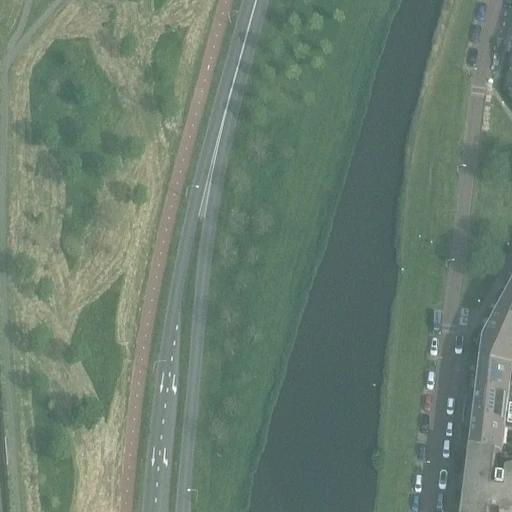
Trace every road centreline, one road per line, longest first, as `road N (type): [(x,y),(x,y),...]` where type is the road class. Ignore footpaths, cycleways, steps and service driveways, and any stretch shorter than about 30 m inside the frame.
road 1 (residential): [(498,0),(467,149),(429,511)]
road 2 (secondary): [(207,181),(183,252),(164,356),(150,511)]
road 3 (secondary): [(186,511),(207,181)]
road 4 (secondary): [(257,0),(207,181)]
